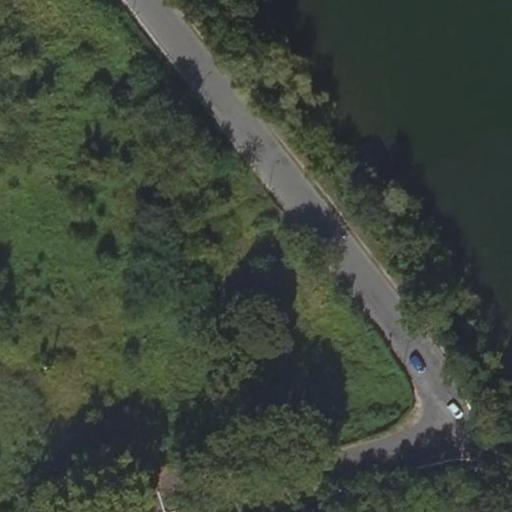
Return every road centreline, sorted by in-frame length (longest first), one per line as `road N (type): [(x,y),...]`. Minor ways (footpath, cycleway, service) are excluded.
road 1 (residential): [(147,0),(468,425)]
road 2 (unclassified): [(468,425),(180,511)]
